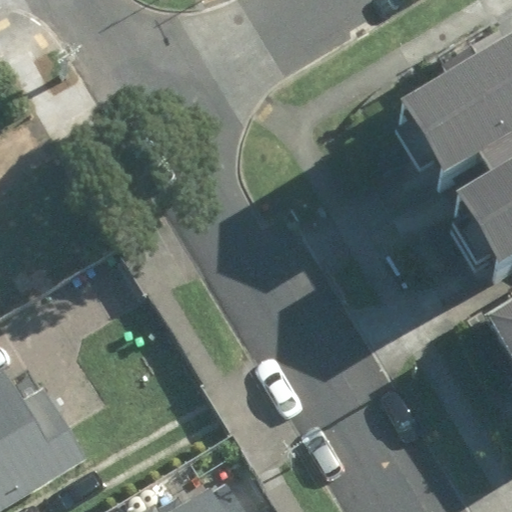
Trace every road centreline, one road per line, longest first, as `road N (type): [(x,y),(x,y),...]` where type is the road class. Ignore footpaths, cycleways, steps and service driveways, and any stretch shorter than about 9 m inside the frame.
road 1 (residential): [(409,511),(158,89)]
road 2 (residential): [(315,0),(158,89)]
